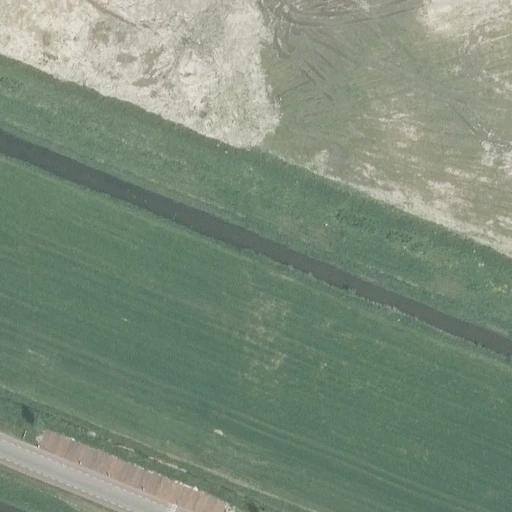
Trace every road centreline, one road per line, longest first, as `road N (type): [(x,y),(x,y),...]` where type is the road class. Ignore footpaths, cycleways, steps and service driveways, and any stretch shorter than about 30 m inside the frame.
road 1 (secondary): [(143,511),(0,454)]
road 2 (track): [(237,131),(191,0)]
